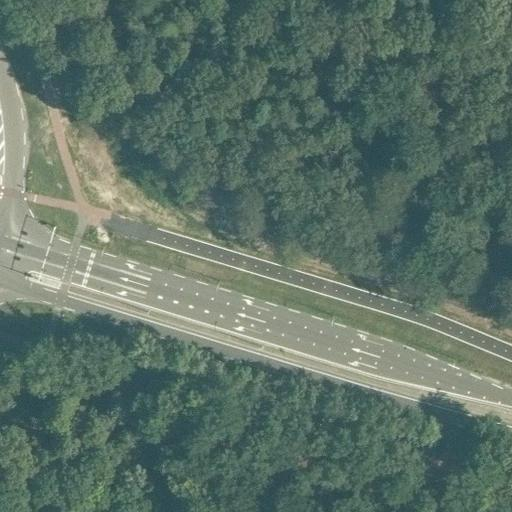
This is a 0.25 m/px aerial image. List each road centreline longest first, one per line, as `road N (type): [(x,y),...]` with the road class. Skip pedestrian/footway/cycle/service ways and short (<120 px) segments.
road 1 (primary): [(511,405),(423,369),(0,241)]
road 2 (primary): [(0,279),(511,426)]
